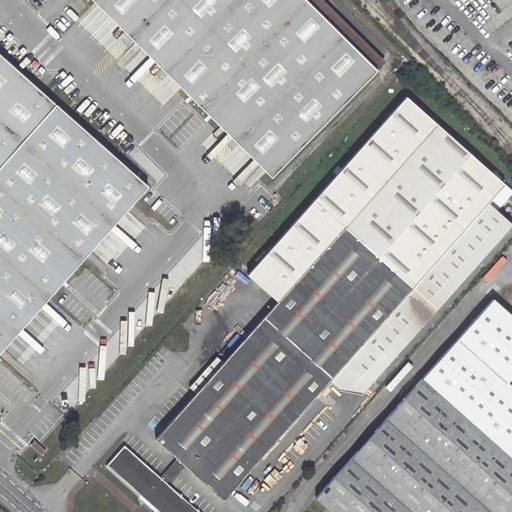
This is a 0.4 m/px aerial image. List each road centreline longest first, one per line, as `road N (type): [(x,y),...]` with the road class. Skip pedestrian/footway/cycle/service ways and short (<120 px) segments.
road 1 (unknown): [(295,511),(486,289),(511,272)]
road 2 (unknown): [(48,511),(251,284)]
road 3 (unknown): [(261,511),(358,397)]
